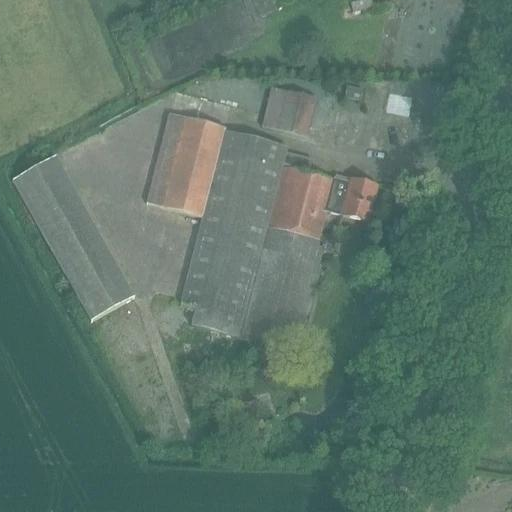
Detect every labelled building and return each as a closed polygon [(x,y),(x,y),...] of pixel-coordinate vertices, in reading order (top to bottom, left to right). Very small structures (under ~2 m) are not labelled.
[(369,0),(349,0),(348,0),(353,15),(373,9),(369,0)] [(272,90),(262,130),(305,141),(315,101),(272,90)] [(169,117),(147,207),(203,221),(181,306),(196,310),(191,329),(290,355),(307,289),(327,214),(368,225),(378,189),(350,182),(349,186),(309,176),(312,164),(288,157),(285,169),(219,152),(224,131),(169,117)] [(12,184),(91,325),(134,301),(55,160),(12,184)] [(164,229),(159,238),(176,246),(181,238),(164,229)]
